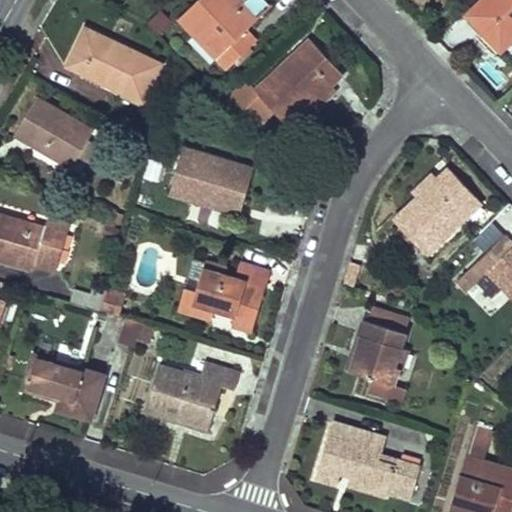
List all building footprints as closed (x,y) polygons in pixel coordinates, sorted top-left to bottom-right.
[(237,0),(197,0),(180,17),(229,67),(256,41),(245,30),(256,19),(242,4),(237,0)] [(237,0),(242,4),(256,19),(270,6),(264,0),(237,0)] [(511,0),(481,0),(467,14),(501,50),(511,39),(511,0)] [(156,32),(171,23),(162,8),(146,18),(156,32)] [(85,27),(67,65),(143,101),(161,64),(85,27)] [(282,65),(255,90),(287,124),(312,102),(330,85),(342,74),(310,39),(286,61),(290,64),(285,68),(282,65)] [(334,90),(330,85),(312,102),(317,107),(334,90)] [(36,97),(15,133),(71,167),(78,157),(85,144),(93,130),(36,97)] [(94,149),(85,144),(78,157),(86,161),(94,149)] [(204,196),(242,207),(253,169),(183,148),(170,192),(202,202),(204,196)] [(419,196),(394,219),(426,253),(481,202),(449,168),(437,179),(419,196)] [(431,173),(413,190),(419,196),(437,179),(431,173)] [(204,196),(202,202),(240,213),(242,207),(204,196)] [(0,213),(0,258),(32,268),(34,263),(54,269),(67,226),(46,220),(44,227),(0,213)] [(499,239),(489,248),(499,259),(509,250),(499,239)] [(481,278),(488,271),(503,286),(511,296),(511,247),(509,250),(499,259),(489,248),(456,281),(466,291),(476,282),(481,278)] [(185,287),(179,308),(212,318),(215,308),(235,314),(232,324),(253,330),(270,272),(240,263),(236,279),(225,275),(227,269),(205,262),(197,291),(185,287)] [(503,286),(488,271),(481,278),(476,282),(491,298),(503,286)] [(105,287),(99,308),(116,313),(122,292),(105,287)] [(101,297),(78,290),(75,303),(97,310),(101,297)] [(374,306),(369,320),(405,332),(410,318),(374,306)] [(364,319),(353,350),(357,352),(351,370),(372,377),(367,392),(387,398),(392,384),(393,384),(399,368),(397,368),(403,348),(408,333),(405,332),(369,320),(364,319)] [(141,325),(127,321),(121,340),(135,344),(137,341),(141,325)] [(142,323),(141,325),(137,341),(148,344),(154,326),(142,323)] [(411,350),(403,348),(397,368),(399,368),(404,370),(411,350)] [(357,352),(353,350),(347,369),(351,370),(357,352)] [(103,375),(34,355),(24,388),(55,396),(56,394),(61,395),(57,408),(90,418),(103,375)] [(204,362),(199,377),(159,365),(146,409),(209,429),(222,386),(234,389),(239,373),(204,362)] [(393,384),(392,384),(387,398),(401,403),(406,388),(393,384)] [(386,437),(332,421),(315,477),(338,484),(342,469),(352,471),(349,480),(388,491),(411,498),(421,467),(397,460),(395,466),(379,461),(381,455),(386,437)] [(475,424),(466,455),(484,461),(493,430),(475,424)] [(397,460),(381,455),(379,461),(395,466),(397,460)] [(466,455),(450,507),(466,511),(471,511),(472,511),(474,511),(511,511),(511,469),(484,461),(466,455)] [(388,491),(349,480),(347,486),(386,498),(388,491)]
